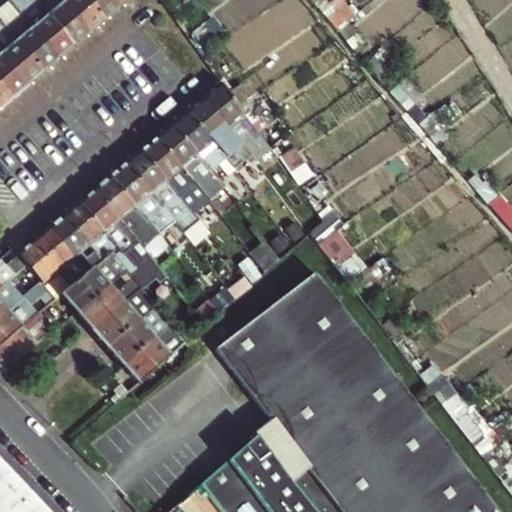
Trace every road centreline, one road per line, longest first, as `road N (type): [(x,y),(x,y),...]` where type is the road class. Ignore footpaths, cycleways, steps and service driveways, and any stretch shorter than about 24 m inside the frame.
road 1 (residential): [(0,232),(185,80)]
road 2 (residential): [(0,414),(94,511)]
